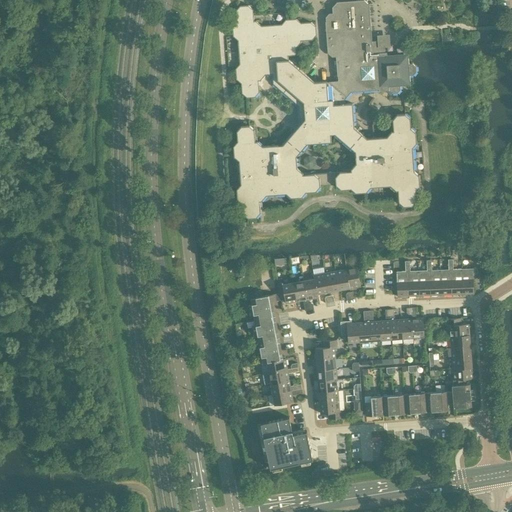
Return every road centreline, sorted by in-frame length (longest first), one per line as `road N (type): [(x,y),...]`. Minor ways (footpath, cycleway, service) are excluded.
road 1 (secondary): [(234,511),(185,191),(187,98),(202,0)]
road 2 (secondary): [(168,0),(154,94),(153,225),(198,511)]
road 3 (residential): [(310,405),(297,318),(379,303),(480,302)]
road 4 (residential): [(488,420),(314,432),(310,405)]
road 5 (secondary): [(293,511),(490,476)]
